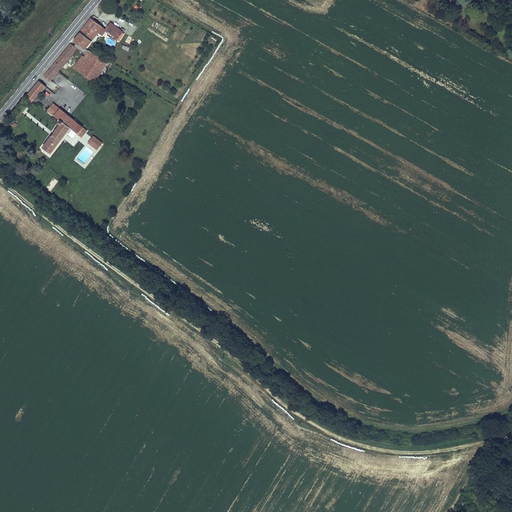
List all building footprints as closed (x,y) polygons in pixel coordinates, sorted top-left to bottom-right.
[(118,40),(123,33),(111,23),(105,29),(91,19),(80,32),(92,41),(93,40),(99,33),(102,35),(103,35),(106,31),(115,37),(118,40)] [(92,41),(80,32),(74,41),(77,43),(75,47),(86,54),(88,51),(86,50),(86,49),(92,41)] [(75,47),(71,44),(44,76),(51,82),(58,72),(75,52),(82,57),(74,68),(84,75),(96,55),(88,51),(86,54),(75,47)] [(96,55),(84,75),(99,85),(112,64),(106,60),(96,55)] [(46,86),(40,81),(36,86),(28,96),(27,98),(32,102),(43,89),(46,86)] [(88,131),(53,104),(48,111),(51,114),(52,115),(59,120),(59,121),(59,122),(61,124),(60,125),(52,135),(43,147),(51,153),(65,135),(71,128),(77,133),(83,137),(88,131)] [(100,141),(95,136),(90,143),(98,149),(101,146),(98,144),(100,141)]
